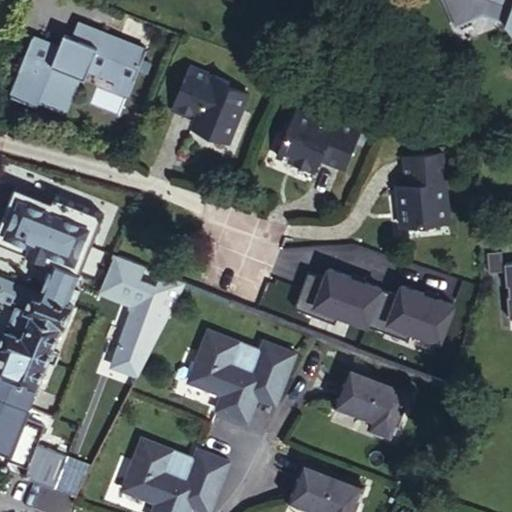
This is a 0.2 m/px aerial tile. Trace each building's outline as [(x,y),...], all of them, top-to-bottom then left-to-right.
[(59,44),(33,34),(19,70),(22,71),(13,92),(39,103),(41,98),(61,106),(75,70),(81,72),(87,74),(91,64),(93,58),(136,75),(148,44),(80,17),(73,37),(63,34),(59,44)] [(229,77),(231,72),(190,55),(172,102),(196,110),(195,114),(197,122),(230,134),(249,85),(229,77)] [(136,75),(93,58),(91,64),(118,75),(116,82),(131,88),(136,75)] [(75,70),(61,106),(67,108),(81,72),(75,70)] [(344,161),(360,119),(320,103),(318,107),(298,99),(278,149),(310,162),(316,161),(320,152),(344,161)] [(449,213),(443,143),(404,147),(407,178),(397,179),(397,186),(400,186),(401,196),(399,196),(401,217),(449,213)] [(55,260),(55,261),(43,289),(33,286),(24,305),(18,303),(0,346),(0,371),(37,388),(49,360),(53,350),(64,324),(66,325),(76,304),(67,300),(104,212),(57,192),(52,203),(16,187),(0,225),(0,236),(30,249),(29,250),(46,258),(46,256),(55,260)] [(166,254),(125,238),(117,255),(159,271),(166,254)] [(159,271),(233,298),(239,282),(166,254),(159,271)] [(27,283),(18,303),(24,305),(33,286),(27,283)] [(265,352),(214,328),(190,377),(223,394),(216,408),(246,423),(255,407),(252,406),(257,398),(276,408),(300,358),(269,343),(265,352)] [(60,353),(53,350),(49,360),(56,363),(60,353)] [(411,386),(352,363),(337,401),(375,415),(372,423),(394,431),(411,386)] [(192,458),(140,437),(120,488),(153,502),(149,511),(183,511),(187,505),(205,511),(206,511),(227,462),(196,449),(192,458)] [(353,511),(364,485),(305,464),(289,504),(312,511),(353,511)]
